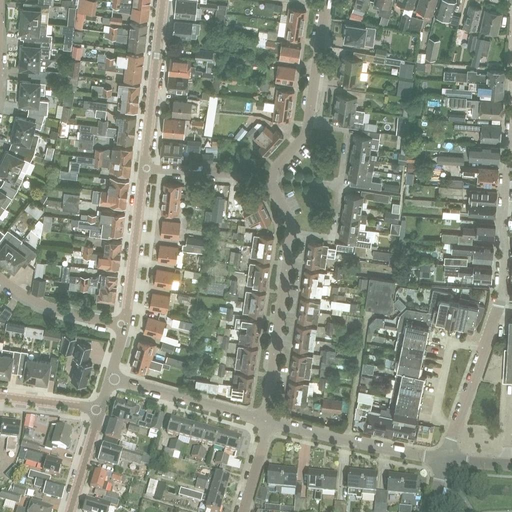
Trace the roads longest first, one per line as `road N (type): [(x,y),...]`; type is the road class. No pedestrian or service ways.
road 1 (residential): [(265,422),(289,234),(272,177)]
road 2 (residential): [(272,177),(307,129),(326,0)]
road 3 (residential): [(487,348),(502,288),(508,165)]
road 4 (residential): [(444,460),(265,422)]
road 5 (residential): [(149,170),(165,0)]
road 6 (residential): [(122,335),(149,170)]
road 7 (residential): [(265,422),(112,382)]
road 8 (residential): [(122,335),(19,294),(0,277)]
road 9 (residential): [(455,434),(440,415),(447,361),(454,345),(487,348)]
road 10 (residential): [(272,177),(149,170)]
